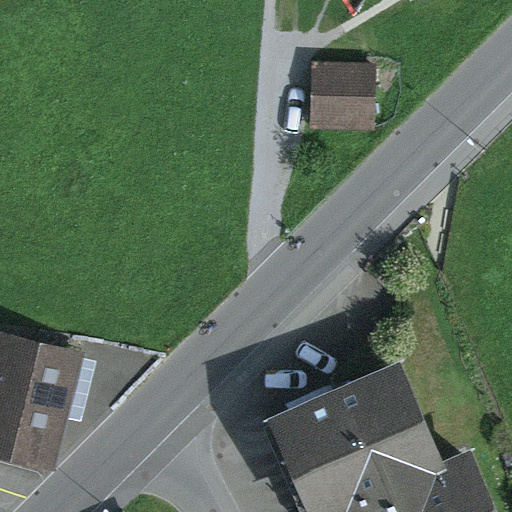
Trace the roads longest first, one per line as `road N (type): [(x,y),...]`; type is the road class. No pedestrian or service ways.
road 1 (residential): [(150,412),(511,54)]
road 2 (residential): [(53,511),(150,412)]
